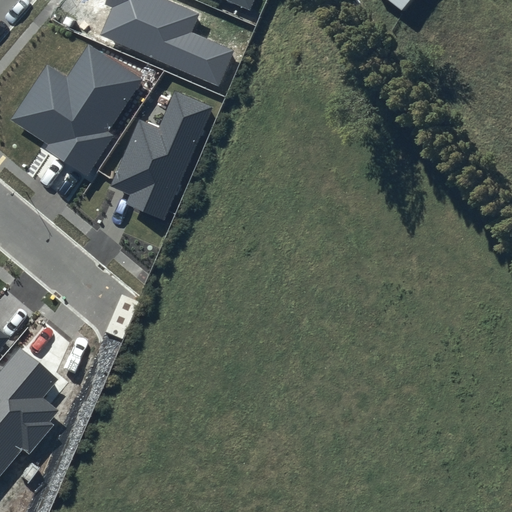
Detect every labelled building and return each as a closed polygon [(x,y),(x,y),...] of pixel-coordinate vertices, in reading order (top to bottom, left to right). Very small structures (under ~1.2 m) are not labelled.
[(199,14),(166,0),(104,0),(103,4),(112,7),(100,34),(218,85),(233,51),(191,32),(199,14)] [(227,0),(249,9),(252,0),(227,0)] [(384,0),(405,16),(417,0),(384,0)] [(141,80),(88,47),(68,78),(47,64),(10,121),(46,144),(44,147),(87,175),(113,136),(107,132),(141,80)] [(212,106),(174,91),(158,127),(139,119),(111,187),(130,195),(126,205),(165,221),(212,106)] [(19,345),(0,368),(0,475),(22,449),(28,455),(53,425),(49,421),(58,410),(43,398),(59,378),(19,345)]
